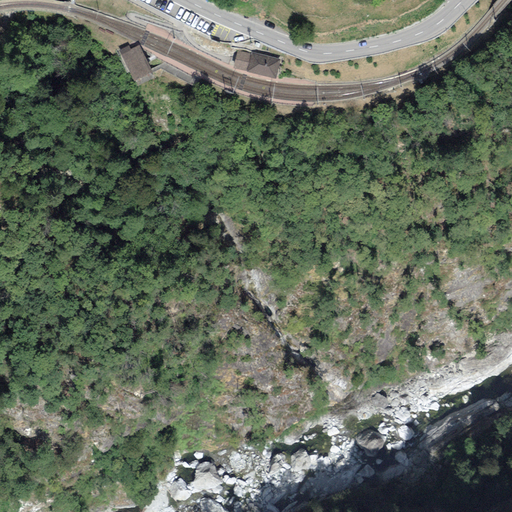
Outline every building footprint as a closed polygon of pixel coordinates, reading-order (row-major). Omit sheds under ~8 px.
[(129,45),(119,50),(134,81),(152,73),(146,59),(139,45),(130,49),(129,45)] [(251,54),(238,50),(233,68),(247,71),(251,54)] [(275,79),(280,59),(252,51),(251,54),(247,71),(275,79)] [(337,474),(306,447),(298,457),(304,461),(302,463),(328,485),(337,474)] [(178,498),(194,495),(191,478),(175,481),(178,498)]
